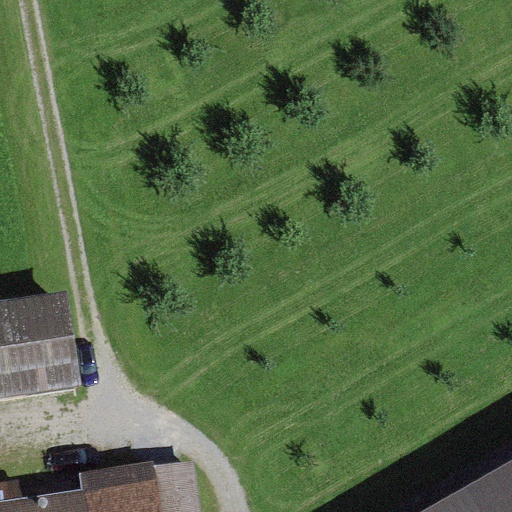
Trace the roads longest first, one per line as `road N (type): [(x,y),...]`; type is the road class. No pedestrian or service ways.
road 1 (track): [(37,0),(76,218),(125,367),(240,497),(242,511)]
road 2 (unknown): [(191,438),(0,464)]
